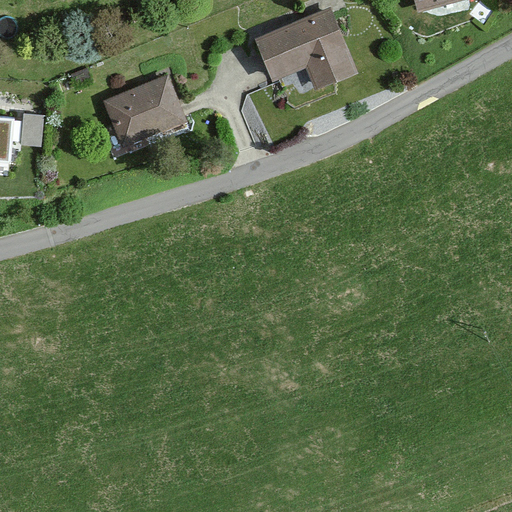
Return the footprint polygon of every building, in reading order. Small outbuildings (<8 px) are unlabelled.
[(408,0),(412,13),(460,0),(408,0)] [(249,38),(266,81),(301,68),(309,87),(351,70),(326,7),(249,38)] [(68,77),(73,91),(90,86),(84,71),(68,77)] [(166,77),(100,102),(117,147),(171,129),(179,111),(166,77)] [(0,167),(5,168),(7,141),(24,142),(26,113),(0,110),(0,167)]
